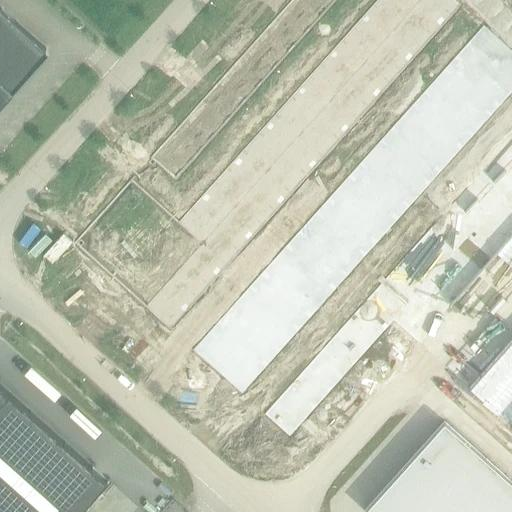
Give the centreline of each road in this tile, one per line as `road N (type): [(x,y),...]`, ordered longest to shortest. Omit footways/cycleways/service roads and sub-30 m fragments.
road 1 (unclassified): [(259,511),(0,278)]
road 2 (unclassified): [(0,216),(194,0)]
